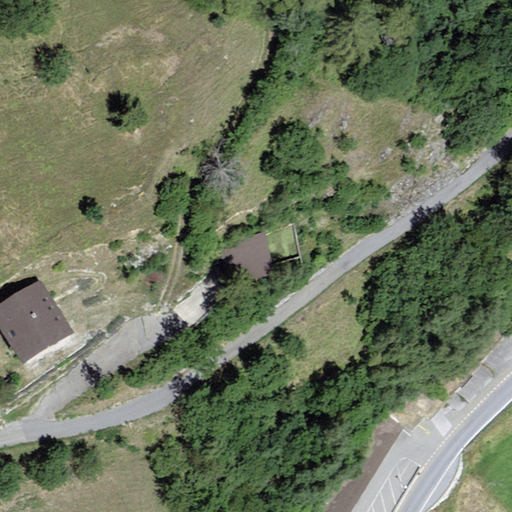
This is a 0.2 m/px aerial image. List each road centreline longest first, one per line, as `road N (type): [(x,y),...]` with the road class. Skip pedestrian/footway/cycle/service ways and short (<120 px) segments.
road 1 (track): [(0,437),(145,392),(192,367),(511,127)]
road 2 (tertiary): [(511,374),(492,389),(408,511)]
